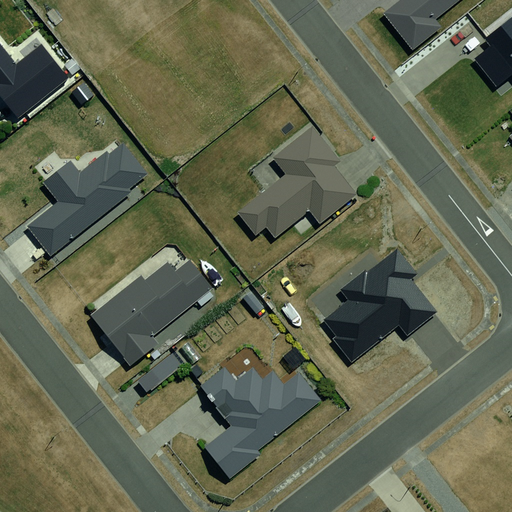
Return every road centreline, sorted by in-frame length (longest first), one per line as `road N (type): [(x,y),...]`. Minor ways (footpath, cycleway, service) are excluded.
road 1 (residential): [(293,0),(511,275)]
road 2 (residential): [(511,339),(292,511)]
road 3 (residential): [(0,305),(162,511)]
